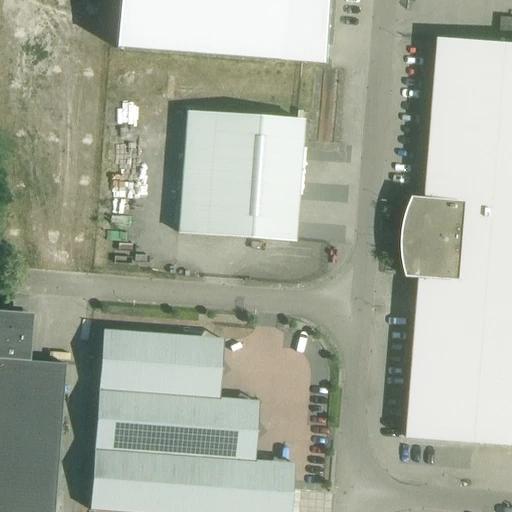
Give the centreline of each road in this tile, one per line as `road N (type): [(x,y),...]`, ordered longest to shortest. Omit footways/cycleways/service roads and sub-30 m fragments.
road 1 (unclassified): [(360,310),(385,0)]
road 2 (unclassified): [(360,310),(75,289)]
road 3 (unclassified): [(349,494),(360,310)]
road 4 (unclassified): [(511,507),(349,494)]
